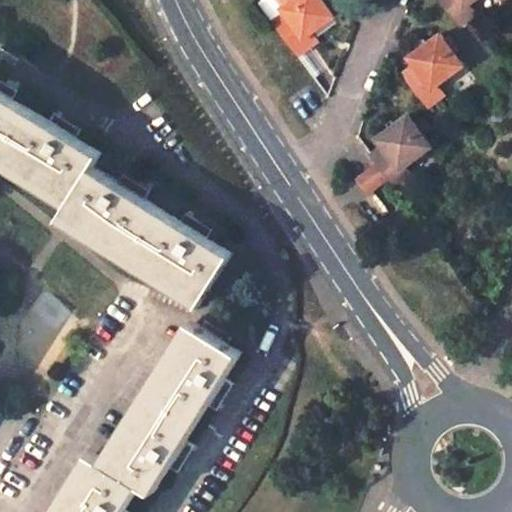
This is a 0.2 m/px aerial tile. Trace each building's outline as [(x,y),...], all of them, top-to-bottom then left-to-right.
[(318,35),(345,14),(334,0),(302,0),(295,6),(298,11),(285,20),(310,53),(324,42),(318,35)] [(458,0),(471,17),(494,3),(491,0),(458,0)] [(449,94),(464,84),(455,72),(479,54),(455,23),(423,48),(427,54),(413,65),(438,98),(447,91),(449,94)] [(56,207),(128,256),(193,298),(222,253),(190,232),(125,189),(85,163),(94,146),(61,125),(0,85),(0,154),(63,195),(56,207)] [(420,156),(443,139),(419,108),(390,131),(395,138),(382,148),(409,184),(428,169),(420,156)] [(367,172),(377,184),(391,174),(383,162),(367,172)] [(88,448),(48,511),(116,511),(137,479),(148,486),(166,459),(213,384),(238,345),(189,317),(101,456),(88,448)]
